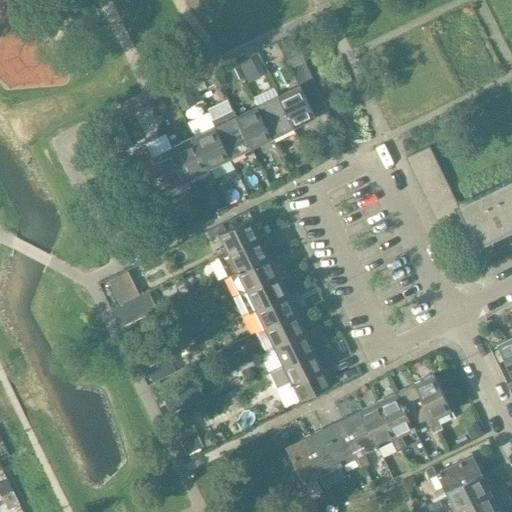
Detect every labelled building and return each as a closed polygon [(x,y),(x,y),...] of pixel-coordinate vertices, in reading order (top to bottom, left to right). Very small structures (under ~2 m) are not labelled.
[(304,62),(300,54),(286,60),(290,69),(304,62)] [(245,61),(239,64),(243,74),(250,71),(245,61)] [(294,77),(308,70),(304,62),(290,69),(294,77)] [(312,78),(308,70),(294,77),(298,84),(312,78)] [(222,77),(218,75),(216,76),(221,86),(223,85),(224,81),(222,77)] [(212,82),(214,86),(219,87),(221,86),(216,76),(214,77),(212,82)] [(315,85),(312,78),(298,84),(298,85),(299,85),(303,92),(315,85)] [(175,91),(184,109),(198,102),(189,85),(175,91)] [(298,85),(277,95),(293,128),(315,118),(314,115),(310,107),(306,99),(303,92),(299,85),(298,85)] [(319,93),(315,85),(303,92),(306,99),(319,93)] [(323,100),(319,93),(306,99),(310,107),(323,100)] [(277,95),(256,106),(272,138),(293,128),(277,95)] [(327,109),(323,100),(310,107),(314,115),(327,109)] [(256,106),(236,115),(235,116),(250,149),(272,138),(256,106)] [(211,121),(214,126),(230,159),(250,149),(235,116),(236,115),(233,110),(211,121)] [(214,126),(193,136),(209,169),(230,159),(214,126)] [(193,136),(172,146),(188,179),(209,169),(193,136)] [(172,146),(151,157),(146,147),(135,152),(147,177),(158,172),(160,176),(158,177),(163,187),(165,186),(166,190),(188,179),(172,146)] [(411,169),(434,158),(429,147),(405,158),(411,169)] [(416,179),(439,168),(434,158),(411,169),(416,179)] [(421,190),(445,179),(439,168),(416,179),(421,190)] [(511,178),(459,204),(459,203),(457,204),(461,212),(467,224),(477,245),(479,244),(478,243),(502,231),(503,233),(511,229),(510,227),(511,226),(511,178)] [(427,201),(450,190),(445,179),(421,190),(427,201)] [(432,212),(456,201),(450,190),(427,201),(432,212)] [(437,223),(461,212),(457,204),(456,201),(432,212),(437,223)] [(467,224),(461,212),(437,223),(443,235),(467,224)] [(226,253),(265,234),(260,223),(254,226),(251,219),(252,219),(251,218),(225,230),(217,234),(226,253)] [(217,234),(225,230),(222,224),(207,231),(210,238),(217,234)] [(269,257),(263,245),(270,242),(265,234),(226,253),(218,257),(228,276),(230,275),(236,272),(269,257)] [(269,257),(236,272),(230,275),(238,293),(284,271),(280,264),(274,267),(269,257)] [(284,271),(238,293),(248,313),(287,294),(282,283),(288,280),(284,271)] [(287,294),(248,313),(258,333),(303,311),(298,302),(292,305),(287,294)] [(303,311),(258,333),(266,350),(273,347),(273,348),(306,332),(302,324),(308,321),(303,311)] [(306,332),(273,348),(282,366),(321,348),(315,336),(309,339),(306,332)] [(511,335),(496,344),(511,376),(511,335)] [(321,348),(282,366),(291,385),(290,386),(298,402),(331,386),(323,370),(324,369),(320,362),(326,359),(321,348)] [(433,374),(414,383),(438,431),(443,429),(437,418),(451,411),(433,374)] [(414,383),(396,392),(414,429),(427,423),(433,434),(438,431),(414,383)] [(396,392),(377,402),(400,450),(406,447),(400,436),(414,429),(396,392)] [(377,402),(359,410),(377,447),(391,440),(396,452),(400,450),(377,402)] [(359,410),(341,419),(364,467),(369,465),(364,453),(377,447),(359,410)] [(188,453),(206,444),(190,413),(172,422),(188,453)] [(341,419),(323,428),(341,465),(354,458),(360,470),(364,467),(341,419)] [(323,428),(304,437),(327,485),(333,483),(327,471),(341,465),(323,428)] [(323,487),(327,485),(304,437),(285,446),(303,483),(317,476),(323,487)] [(433,497),(482,474),(472,454),(435,472),(436,474),(442,486),(431,492),(433,497)] [(429,477),(436,474),(435,472),(432,466),(425,470),(429,477)] [(482,474),(433,497),(436,502),(447,496),(454,510),(490,492),(482,474)] [(1,495),(5,503),(16,498),(12,490),(1,495)] [(490,492),(454,510),(454,511),(496,511),(499,511),(490,492)] [(16,498),(5,503),(8,510),(19,505),(16,498)]
